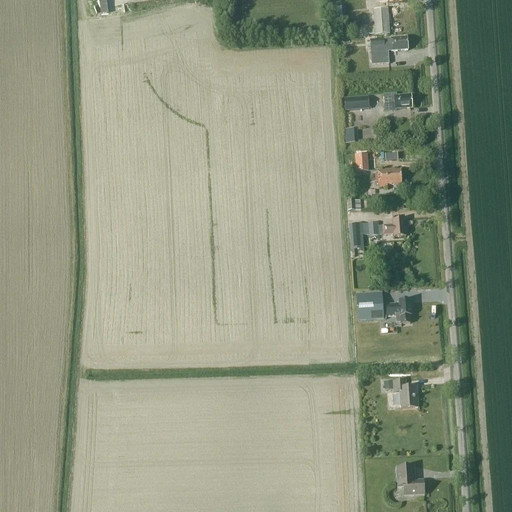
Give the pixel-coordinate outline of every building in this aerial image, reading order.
[(375,36),(389,35),(388,10),(374,11),(375,26),(375,35),(375,36)] [(375,35),(375,26),(355,27),(355,36),(375,35)] [(407,38),(384,40),(370,41),(370,49),(372,66),(389,65),(388,52),(408,51),(407,38)] [(395,113),(395,110),(412,109),(411,96),(394,97),(394,95),(384,95),(385,105),(383,106),(384,113),(395,113)] [(345,112),(369,110),(368,97),(344,99),(345,112)] [(346,131),(347,145),(359,144),(359,130),(346,131)] [(354,152),(356,173),(368,172),(367,152),(354,152)] [(387,186),(402,185),(401,172),(394,172),(394,170),(377,172),(378,177),(373,177),(373,181),(378,181),(378,188),(387,188),(387,186)] [(347,200),(348,212),(361,211),(360,201),(354,202),(354,199),(347,200)] [(369,237),(384,236),(393,235),(394,238),(406,238),(404,221),(392,221),(393,226),(378,227),(378,224),(368,225),(361,226),(361,225),(349,226),(351,251),(363,250),(362,236),(369,236),(369,237)] [(399,302),(399,305),(367,307),(367,299),(354,300),(356,319),(362,319),(362,320),(393,318),(394,325),(398,324),(399,325),(410,325),(409,317),(411,317),(410,301),(399,302)] [(383,334),(391,333),(390,327),(387,327),(386,319),(382,319),(383,334)] [(406,388),(405,382),(393,383),(393,394),(399,393),(401,410),(418,409),(416,388),(406,388)] [(392,390),(392,383),(384,383),(385,391),(392,390)] [(411,483),(410,475),(409,468),(396,469),(397,490),(404,489),(404,497),(424,496),(423,482),(411,483)]
